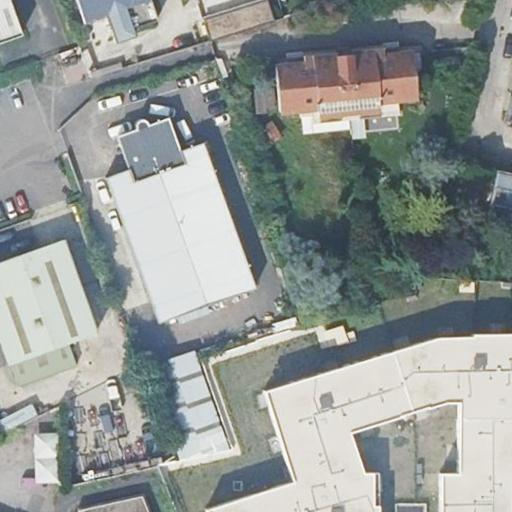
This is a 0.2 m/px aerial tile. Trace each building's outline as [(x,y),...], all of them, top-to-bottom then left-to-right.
[(0,0),(0,40),(25,31),(13,0),(0,0)] [(148,0),(75,0),(85,24),(108,16),(120,12),(123,20),(127,32),(156,22),(148,0)] [(257,0),(205,13),(211,36),(274,19),(268,0),(257,0)] [(110,24),(123,20),(120,12),(108,16),(110,24)] [(411,50),(396,52),(382,53),(381,47),(302,56),(303,62),(289,63),(274,65),(278,109),(315,105),(316,112),(379,106),(378,98),(416,94),(411,50)] [(177,112),(153,120),(154,125),(164,121),(169,122),(176,125),(185,149),(190,147),(177,112)] [(154,125),(153,120),(152,117),(147,115),(141,117),(138,126),(140,131),(129,135),(126,143),(136,167),(130,169),(109,176),(162,324),(263,286),(211,140),(190,147),(185,149),(176,125),(169,122),(164,121),(154,125)] [(118,133),(130,169),(136,167),(126,143),(129,135),(140,131),(138,126),(118,133)] [(511,210),(511,173),(498,170),(490,206),(511,210)] [(99,333),(64,240),(0,262),(0,339),(10,366),(99,333)] [(511,333),(471,334),(471,336),(436,338),(267,391),(290,467),(296,465),(300,480),(207,508),(208,511),(378,511),(379,504),(373,504),(373,471),(364,472),(350,432),(446,402),(459,402),(465,402),(465,418),(459,418),(458,472),(440,472),(440,511),(511,511),(511,475),(511,469),(511,468),(511,333)] [(194,350),(144,368),(178,460),(220,447),(226,445),(205,383),(198,361),(196,355),(194,350)] [(218,373),(231,442),(259,436),(246,368),(218,373)] [(36,481),(60,481),(59,431),(35,431),(36,481)]
